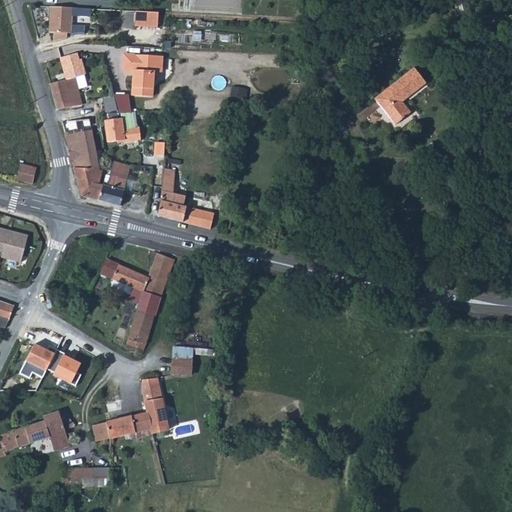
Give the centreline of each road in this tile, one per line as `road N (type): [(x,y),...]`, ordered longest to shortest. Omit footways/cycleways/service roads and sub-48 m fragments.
road 1 (secondary): [(217,248),(356,281),(511,305)]
road 2 (unclassified): [(61,201),(60,164),(10,0)]
road 3 (secondary): [(217,248),(61,201)]
road 4 (secondary): [(62,216),(217,248)]
road 5 (residential): [(29,304),(117,361),(149,368)]
